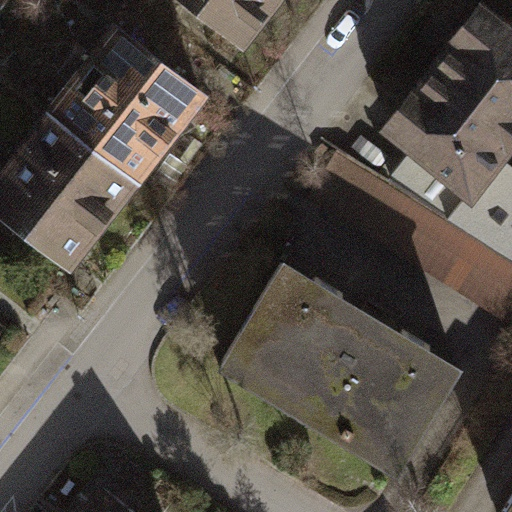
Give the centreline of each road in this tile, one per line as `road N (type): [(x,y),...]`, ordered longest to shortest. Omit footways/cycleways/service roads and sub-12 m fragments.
road 1 (residential): [(81,384),(384,0)]
road 2 (residential): [(81,384),(294,511)]
road 3 (residential): [(0,488),(81,384)]
